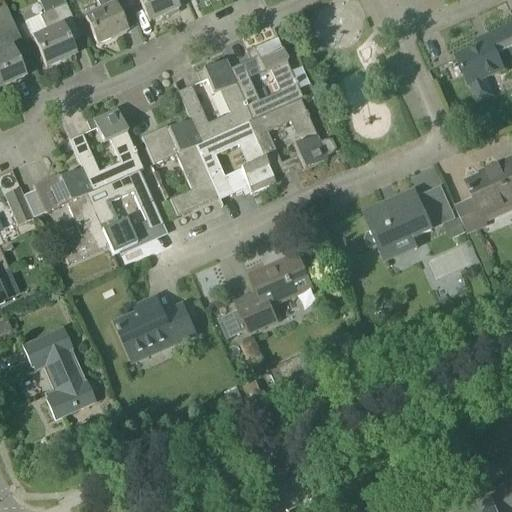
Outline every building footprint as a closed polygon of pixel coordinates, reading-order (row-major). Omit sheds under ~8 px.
[(77,33),(65,5),(62,0),(36,0),(44,16),(39,18),(39,17),(25,23),(45,69),(74,56),(66,38),(77,33)] [(124,0),(95,0),(101,12),(84,19),(97,46),(126,33),(118,15),(129,10),(124,0)] [(137,0),(148,24),(177,11),(172,0),(137,0)] [(0,18),(0,89),(23,79),(15,59),(25,54),(8,15),(0,18)] [(511,25),(487,37),(489,43),(455,58),(476,106),(493,98),(485,80),(503,71),(499,62),(511,55),(511,25)] [(229,71),(252,122),(300,101),(301,102),(303,100),(287,64),(286,64),(276,40),(252,50),(258,64),(265,62),(279,93),(258,103),(242,65),(229,71)] [(173,85),(189,122),(190,122),(201,145),(247,125),(252,122),(229,71),(225,62),(201,73),(208,87),(215,84),(229,116),(207,125),(190,88),(178,94),(174,85),(173,85)] [(320,143),(317,137),(301,102),(300,101),(252,122),(247,125),(271,179),(272,179),(300,166),(303,172),(327,162),(325,158),(330,156),(335,151),(331,142),(324,142),(320,143)] [(69,143),(81,171),(81,170),(92,194),(138,173),(139,173),(143,172),(116,111),(92,121),(102,145),(109,142),(119,165),(98,174),(81,137),(69,143)] [(190,122),(189,122),(166,132),(169,138),(159,142),(155,133),(141,140),(153,167),(175,157),(190,192),(169,201),(176,218),(217,200),(218,203),(219,202),(195,148),(201,145),(190,122)] [(247,125),(201,145),(195,148),(219,202),(231,197),(214,158),(238,148),(251,178),(244,181),(250,195),(274,185),(272,179),(271,179),(247,125)] [(465,184),(472,199),(454,208),(466,236),(487,227),(486,224),(511,212),(511,159),(485,171),(487,174),(465,184)] [(81,170),(81,171),(58,181),(60,186),(50,191),(46,181),(32,188),(44,215),(66,206),(81,241),(60,250),(67,267),(108,249),(108,248),(85,197),(92,194),(81,170)] [(165,233),(139,173),(138,173),(92,194),(85,197),(108,248),(108,249),(112,257),(136,246),(129,232),(122,236),(108,205),(132,194),(149,233),(162,228),(164,234),(165,233)] [(413,240),(430,232),(448,224),(455,221),(454,219),(440,188),(417,199),(414,192),(398,199),(401,206),(386,213),(383,206),(362,215),(369,229),(343,241),(354,266),(413,240)] [(32,221),(27,209),(19,191),(4,197),(17,228),(32,221)] [(455,221),(448,224),(455,237),(464,233),(457,217),(454,219),(455,221)] [(0,304),(4,303),(0,293),(0,276),(8,273),(0,256),(12,250),(9,244),(0,248),(0,304)] [(297,257),(249,278),(260,302),(238,312),(248,335),(276,323),(270,309),(312,290),(297,257)] [(195,273),(203,294),(225,286),(216,264),(195,273)] [(133,367),(196,339),(182,307),(162,315),(155,299),(134,309),(136,316),(115,325),(133,367)] [(0,325),(0,336),(10,332),(6,323),(0,325)] [(61,332),(23,349),(31,369),(46,363),(60,395),(46,402),(55,422),(94,405),(61,332)] [(242,389),(249,404),(251,410),(273,401),(270,395),(269,394),(262,397),(255,383),(242,389)] [(511,511),(511,485),(476,502),(480,511),(476,511),(511,511)]
